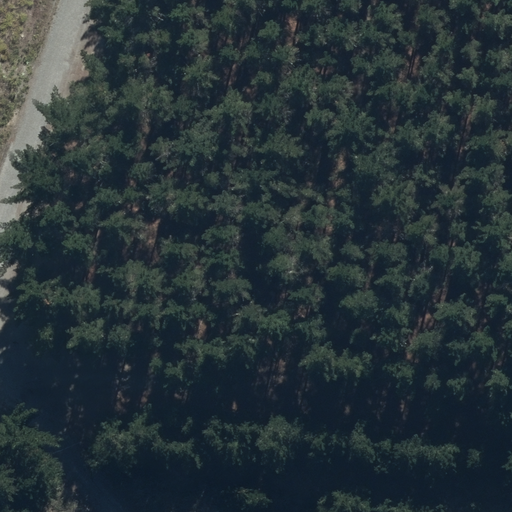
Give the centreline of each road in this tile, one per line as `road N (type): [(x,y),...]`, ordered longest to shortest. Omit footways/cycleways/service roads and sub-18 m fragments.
road 1 (track): [(0,371),(511,430)]
road 2 (track): [(84,31),(0,308)]
road 3 (track): [(0,383),(53,425),(127,511)]
